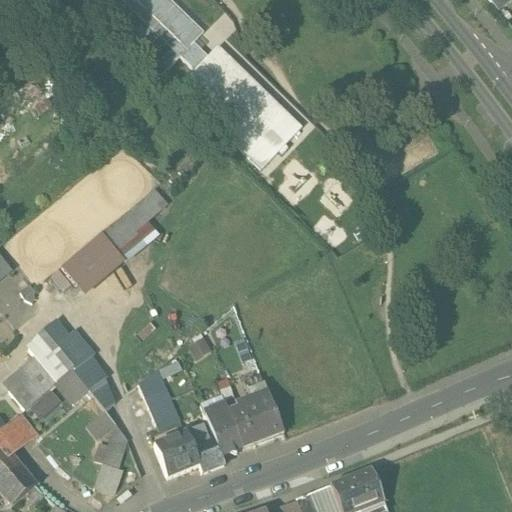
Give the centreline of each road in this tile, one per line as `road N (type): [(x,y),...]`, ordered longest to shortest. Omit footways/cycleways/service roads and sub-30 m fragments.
road 1 (secondary): [(176,511),(511,379)]
road 2 (secondary): [(400,0),(511,138)]
road 3 (secondary): [(511,97),(434,0)]
